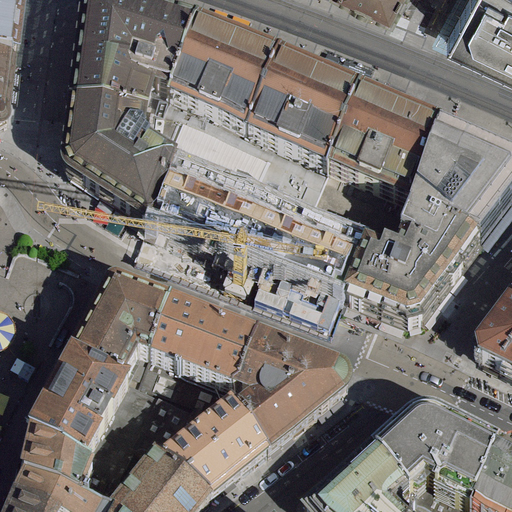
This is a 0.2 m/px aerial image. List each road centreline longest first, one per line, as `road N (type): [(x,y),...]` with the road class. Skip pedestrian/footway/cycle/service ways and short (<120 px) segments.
road 1 (residential): [(420,379),(115,257)]
road 2 (residential): [(246,0),(511,105)]
road 3 (residential): [(269,502),(420,379)]
road 4 (residential): [(0,166),(115,257)]
